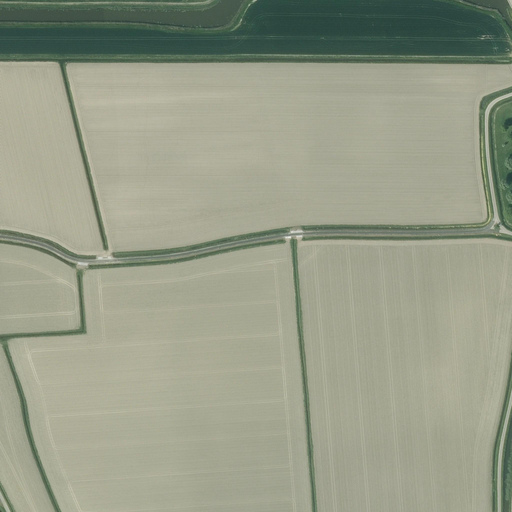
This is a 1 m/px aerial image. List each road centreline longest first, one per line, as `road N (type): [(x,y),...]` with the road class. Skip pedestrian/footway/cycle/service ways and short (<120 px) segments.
road 1 (unclassified): [(483,230),(296,233),(87,262),(0,237)]
road 2 (unclassified): [(495,217),(486,116),(493,102),(511,94)]
